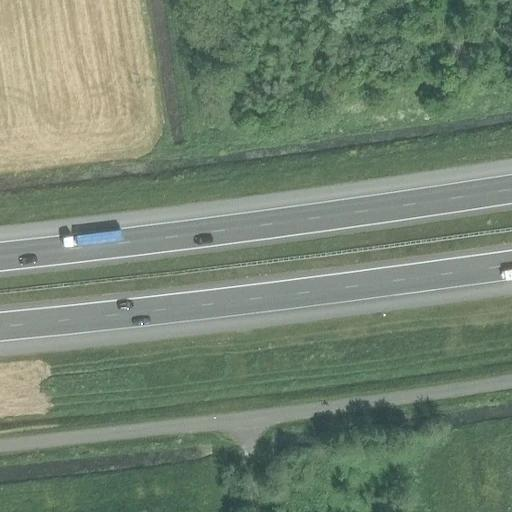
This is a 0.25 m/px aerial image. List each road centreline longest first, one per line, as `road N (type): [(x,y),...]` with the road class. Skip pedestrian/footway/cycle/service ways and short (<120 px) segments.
road 1 (unclassified): [(0,448),(246,422),(511,380)]
road 2 (motorway): [(511,189),(0,257)]
road 3 (motorway): [(0,327),(511,267)]
road 4 (track): [(176,0),(198,131)]
